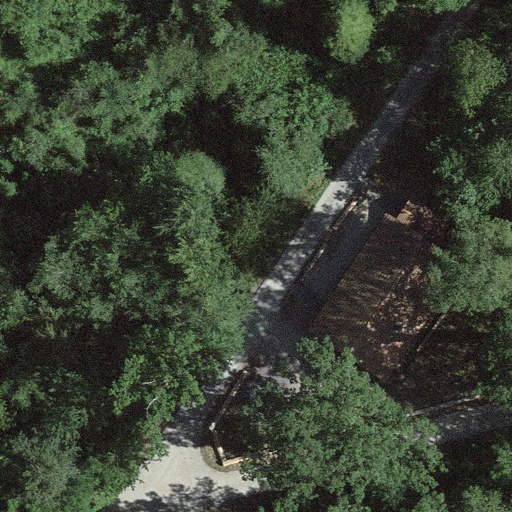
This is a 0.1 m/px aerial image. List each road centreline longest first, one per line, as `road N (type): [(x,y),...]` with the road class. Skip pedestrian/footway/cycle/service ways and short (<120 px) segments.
road 1 (track): [(137,511),(475,0)]
road 2 (track): [(511,424),(183,511)]
